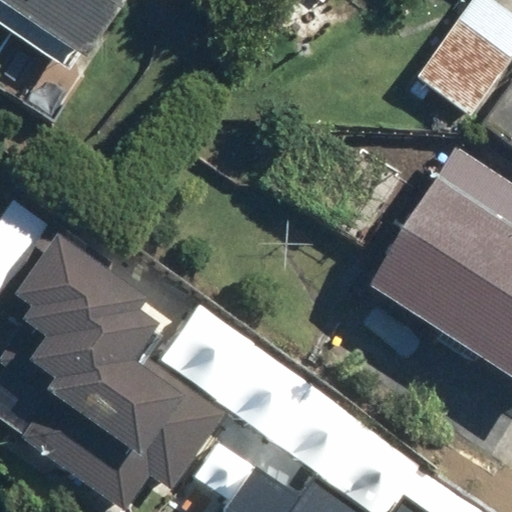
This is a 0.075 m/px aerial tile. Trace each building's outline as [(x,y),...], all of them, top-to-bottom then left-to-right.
[(0,49),(0,95),(49,128),(78,85),(69,79),(121,0),(0,0),(0,33),(7,38),(0,49)] [(511,48),(511,21),(480,0),(470,0),(413,84),(464,119),(511,48)] [(511,194),(446,154),(361,296),(511,387),(511,194)] [(48,408),(22,447),(119,511),(126,511),(151,476),(169,489),(220,414),(136,358),(155,330),(129,313),(137,300),(40,235),(0,294),(0,313),(41,341),(22,371),(49,389),(40,402),(48,408)] [(251,463),(218,511),(419,511),(391,493),(378,511),(354,511),(303,478),(294,492),(251,463)]
